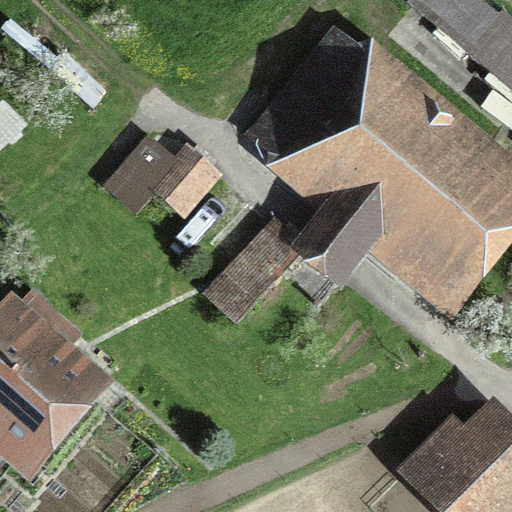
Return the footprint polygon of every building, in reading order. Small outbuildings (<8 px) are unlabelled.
[(511,42),(460,0),(426,0),(395,38),(511,132),(511,42)] [(301,255),(334,282),(379,227),(453,288),(511,216),(511,195),(333,49),(264,133),(345,200),(303,250),(275,224),(208,294),(237,322),(301,255)] [(189,151),(155,189),(179,211),(213,172),(189,151)] [(32,460),(100,379),(66,350),(76,338),(53,319),(43,331),(21,311),(0,334),(0,446),(7,439),(32,460)] [(509,511),(511,510),(511,430),(493,411),(460,443),(447,430),(406,471),(445,511),(509,511)]
